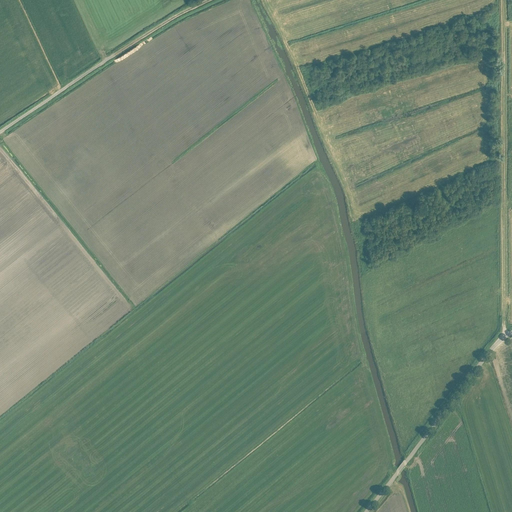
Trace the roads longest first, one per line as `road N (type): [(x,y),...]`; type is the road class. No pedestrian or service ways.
road 1 (unclassified): [(366,511),(511,327)]
road 2 (unclassified): [(0,131),(113,55)]
